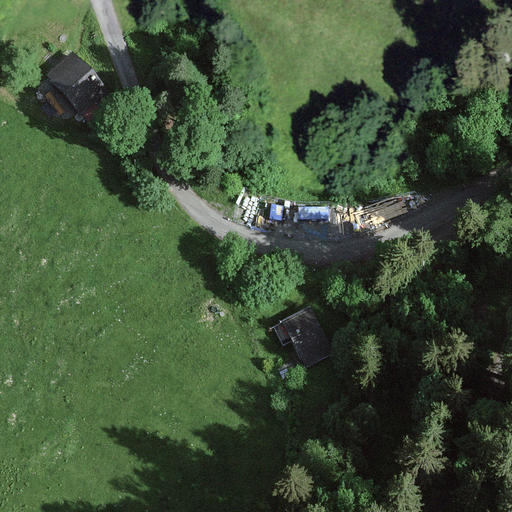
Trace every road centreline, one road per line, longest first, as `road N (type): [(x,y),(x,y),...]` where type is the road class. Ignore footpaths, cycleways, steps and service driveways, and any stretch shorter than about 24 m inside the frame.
road 1 (unclassified): [(102,0),(145,128),(184,200),(223,229),(282,253),(377,246),(511,170)]
road 2 (unclassified): [(511,323),(478,423),(427,511)]
